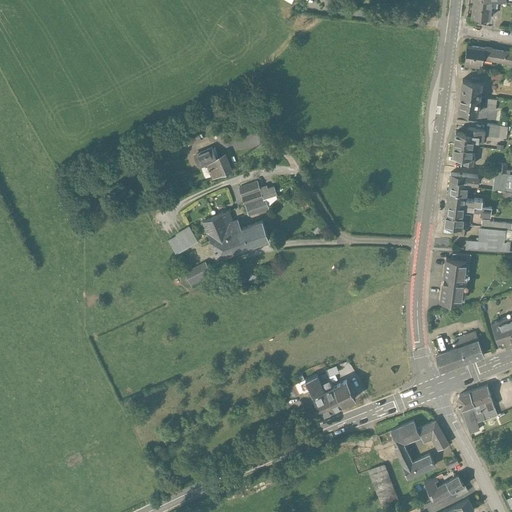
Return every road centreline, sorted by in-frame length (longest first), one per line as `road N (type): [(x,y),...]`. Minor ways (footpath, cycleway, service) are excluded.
road 1 (tertiary): [(452,28),(419,304),(421,352),(434,388)]
road 2 (secondary): [(434,388),(148,511)]
road 3 (tertiary): [(498,511),(434,388)]
